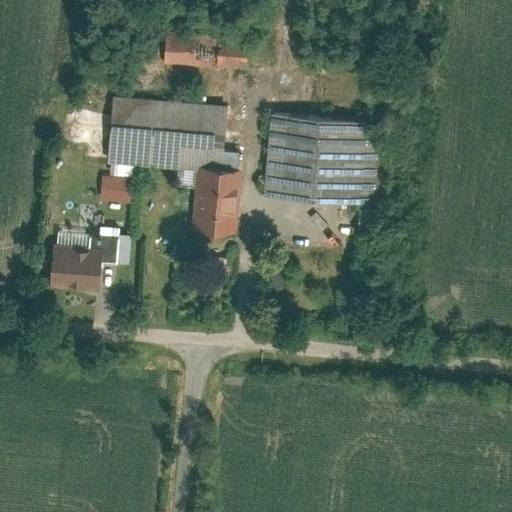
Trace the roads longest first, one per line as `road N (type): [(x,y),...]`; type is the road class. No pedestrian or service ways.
road 1 (residential): [(511,372),(0,326)]
road 2 (track): [(199,343),(181,511)]
